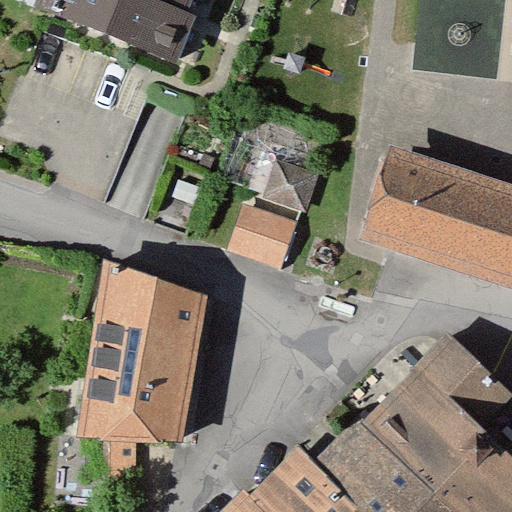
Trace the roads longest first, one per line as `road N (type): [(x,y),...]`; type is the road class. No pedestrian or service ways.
road 1 (residential): [(0,202),(212,272),(256,294),(304,336)]
road 2 (residential): [(304,336),(346,342),(386,324),(412,300),(445,295),(511,307)]
road 3 (residential): [(184,511),(304,336)]
